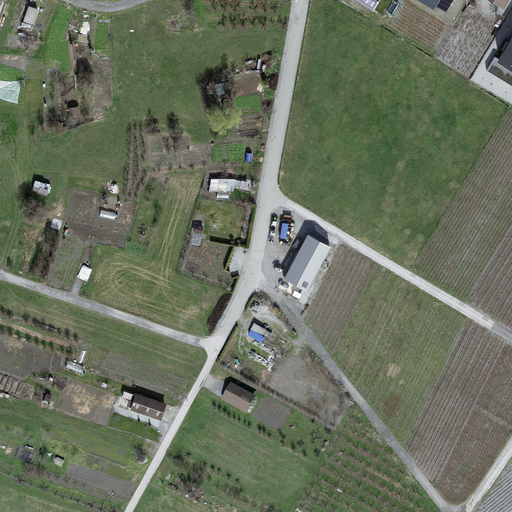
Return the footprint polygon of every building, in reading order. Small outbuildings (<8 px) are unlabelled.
[(457,5),(449,0),(406,0),(445,24),(457,5)] [(33,21),(37,5),(27,3),(24,19),(33,21)] [(511,25),(494,55),(511,67),(511,25)] [(238,176),(210,175),(209,187),(238,188),(238,176)] [(330,246),(308,234),(284,280),(305,291),(330,246)] [(232,383),(224,402),(247,414),(257,397),(232,383)] [(135,393),(130,407),(160,418),(165,403),(135,393)]
